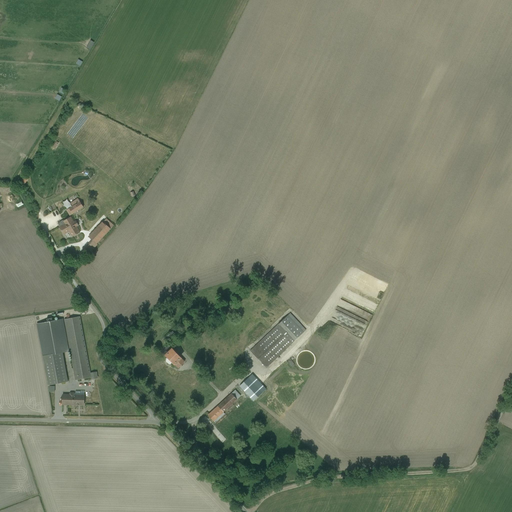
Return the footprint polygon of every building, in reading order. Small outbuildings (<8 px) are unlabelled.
[(67,210),(71,216),(84,207),(80,201),(67,210)] [(72,237),(80,232),(77,227),(79,225),(76,221),(74,222),(71,216),(63,221),(66,226),(61,229),(65,236),(70,233),(72,237)] [(115,230),(118,226),(110,219),(107,223),(115,230)] [(93,238),(96,240),(90,246),(96,251),(114,230),(106,223),(93,238)] [(341,320),(365,330),(368,323),(347,314),(342,312),(341,314),(343,315),(341,320)] [(279,324),(278,324),(250,351),(266,368),(306,330),(290,313),(279,324)] [(63,318),(36,323),(47,385),(68,381),(62,352),(70,351),(75,380),(90,377),(91,379),(98,378),(97,371),(90,372),(80,316),(63,319),(63,318)] [(175,365),(183,358),(173,346),(165,354),(175,365)] [(311,351),(305,350),(303,350),(296,355),(296,363),(297,365),(301,369),(309,370),(315,365),(316,357),(311,351)] [(253,401),(262,393),(266,389),(262,385),(252,374),(248,378),(239,386),(243,390),(250,397),(253,401)] [(215,419),(241,396),(235,390),(210,413),(208,415),(214,421),(215,419)] [(62,405),(85,405),(85,394),(62,394),(62,405)]
